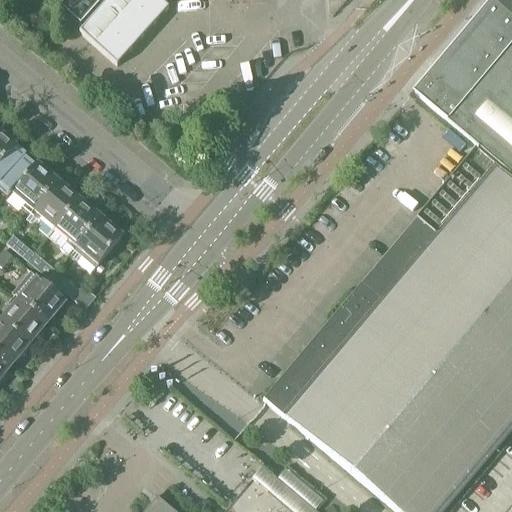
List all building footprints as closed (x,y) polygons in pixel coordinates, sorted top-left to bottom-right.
[(60,0),(60,9),(80,27),(103,0),(60,0)] [(169,0),(109,0),(79,34),(116,68),(168,10),(164,6),(169,0)] [(511,22),(511,0),(492,0),(490,3),(511,22)] [(511,22),(490,3),(436,67),(428,77),(419,88),(412,96),(511,179),(511,22)] [(186,125),(186,105),(163,105),(163,125),(186,125)] [(211,124),(211,105),(188,105),(188,125),(211,124)] [(0,133),(0,185),(24,158),(14,150),(16,147),(0,133)] [(267,408),(391,511),(442,511),(511,430),(511,184),(474,152),(261,403),(267,408)] [(24,158),(0,185),(0,193),(7,199),(11,195),(23,206),(21,209),(29,216),(58,182),(36,164),(34,167),(24,158)] [(58,182),(29,216),(37,223),(40,220),(53,231),(79,201),(58,182)] [(79,201),(53,231),(66,242),(64,245),(72,253),(101,219),(79,201)] [(101,219),(72,253),(69,256),(91,275),(123,238),(101,219)] [(26,264),(33,255),(22,245),(14,253),(26,264)] [(0,269),(1,271),(12,258),(3,251),(0,254),(0,269)] [(33,255),(26,264),(38,274),(45,265),(33,255)] [(10,295),(17,300),(47,326),(65,304),(29,273),(10,295)] [(57,290),(65,281),(55,274),(48,282),(57,290)] [(65,281),(57,290),(69,300),(76,291),(65,281)] [(76,291),(69,300),(84,312),(95,300),(82,290),(76,291)] [(17,300),(0,319),(0,322),(29,347),(47,326),(17,300)] [(0,322),(0,359),(10,369),(29,347),(0,322)] [(0,381),(10,369),(0,359),(0,381)] [(277,482),(262,469),(252,481),(267,494),(277,482)] [(171,511),(155,498),(154,499),(156,501),(146,511),(171,511)]
